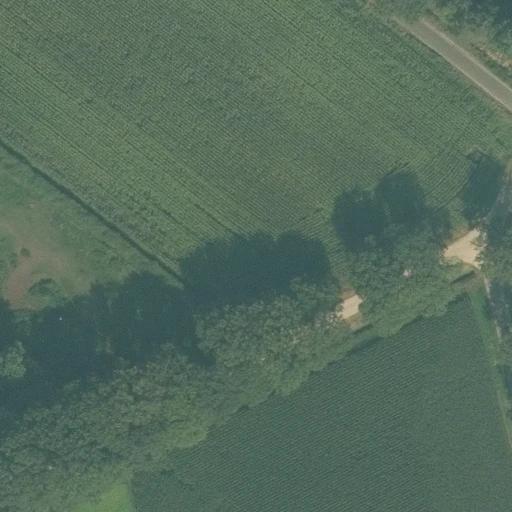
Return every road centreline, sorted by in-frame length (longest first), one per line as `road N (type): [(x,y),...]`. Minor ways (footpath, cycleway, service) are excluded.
road 1 (track): [(0,492),(495,233)]
road 2 (unclassified): [(511,387),(488,258),(511,195)]
road 3 (unclassified): [(511,100),(383,0)]
